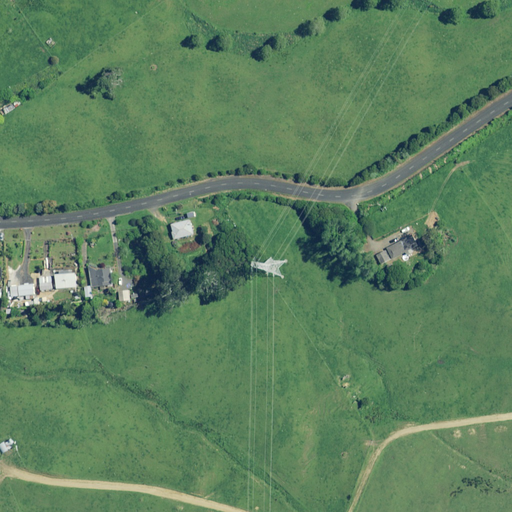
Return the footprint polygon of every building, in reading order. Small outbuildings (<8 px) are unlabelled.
[(194,234),(190,220),(170,225),(173,239),(194,234)] [(418,246),(413,235),(388,248),(394,259),(418,246)] [(392,260),(386,251),(378,256),(383,265),(392,260)] [(92,268),(93,275),(94,287),(113,285),(110,266),(92,268)] [(78,287),(77,273),(55,275),(57,289),(78,287)] [(52,275),(39,276),(41,291),(53,290),(52,275)] [(34,298),(36,298),(34,284),(8,287),(9,297),(23,295),(23,299),(34,298)] [(131,299),(129,290),(120,292),(121,301),(131,299)] [(15,448),(10,439),(0,444),(0,449),(3,455),(15,448)]
